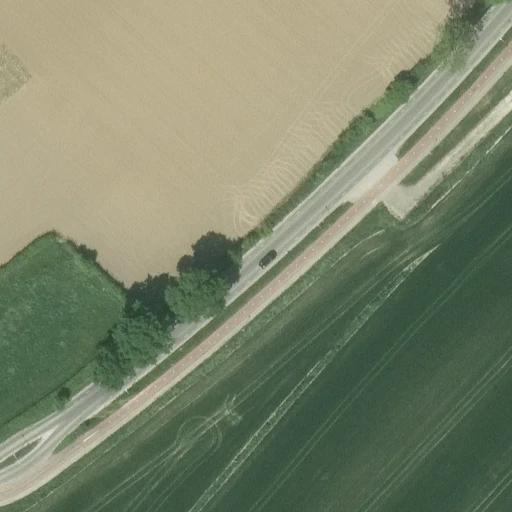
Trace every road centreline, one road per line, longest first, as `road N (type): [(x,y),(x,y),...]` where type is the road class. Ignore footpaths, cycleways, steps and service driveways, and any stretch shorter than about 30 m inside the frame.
road 1 (tertiary): [(54,428),(313,211),(511,5)]
road 2 (track): [(358,169),(394,198),(409,199),(511,101)]
